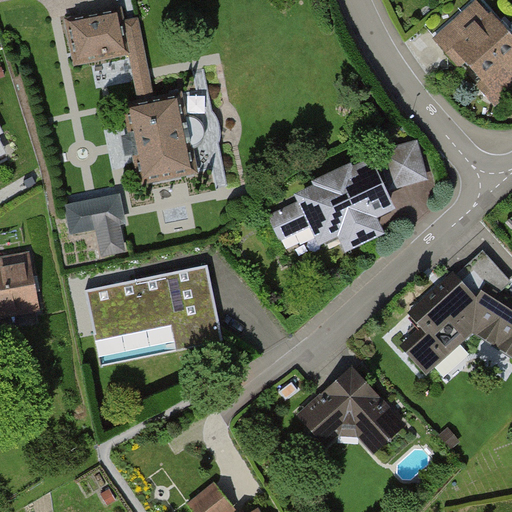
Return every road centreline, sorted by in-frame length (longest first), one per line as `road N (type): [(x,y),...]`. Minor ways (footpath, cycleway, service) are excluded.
road 1 (residential): [(493,190),(315,350),(234,396)]
road 2 (residential): [(357,0),(397,75),(493,190)]
